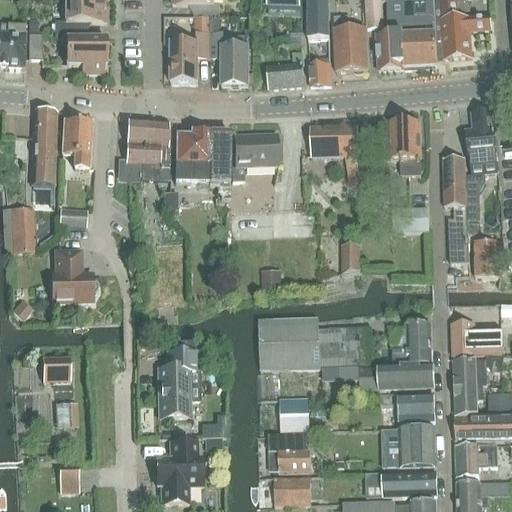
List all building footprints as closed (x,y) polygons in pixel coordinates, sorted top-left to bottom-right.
[(194,22),(219,22),(219,8),(211,8),(210,0),(172,0),(172,8),(194,8),(194,22)] [(267,0),(267,8),(300,10),(300,0),(267,0)] [(308,0),(309,18),(308,18),(309,44),(329,43),(328,0),(308,0)] [(365,0),(367,33),(383,32),(382,5),(387,5),(388,39),(377,39),(379,74),(378,75),(383,74),(383,75),(403,73),(403,74),(414,73),(434,72),(434,71),(438,70),(436,38),(433,0),(365,0)] [(439,4),(440,23),(443,63),(471,61),(470,37),(491,36),(490,21),(459,23),(457,3),(439,4)] [(104,4),(64,4),(65,26),(55,26),(55,39),(84,39),(84,27),(106,27),(106,13),(104,13),(104,4)] [(335,34),(337,77),(354,76),(356,78),(363,78),(365,75),(368,75),(366,33),(351,34),(350,20),(334,21),(335,34)] [(0,73),(7,74),(7,73),(21,73),(24,74),(24,71),(25,28),(0,27),(0,30),(0,73)] [(198,63),(210,63),(210,34),(197,34),(197,48),(171,48),(171,69),(168,72),(168,79),(171,82),(171,88),(198,88),(198,63)] [(210,34),(210,63),(222,63),(222,92),(249,92),(249,48),(223,48),(223,34),(210,34)] [(28,39),(29,64),(42,64),(42,39),(28,39)] [(82,69),(81,78),(104,78),(104,69),(106,70),(106,43),(66,43),(66,69),(82,69)] [(305,91),(303,69),(302,59),(289,60),(290,70),(268,71),(270,94),(305,91)] [(309,62),(311,91),(331,90),(330,67),(321,68),(321,62),(309,62)] [(136,97),(136,84),(110,82),(109,95),(136,97)] [(34,114),(32,190),(54,190),(56,116),(34,114)] [(475,138),(466,139),(469,165),(471,165),(472,180),(467,181),(467,197),(479,197),(486,186),(485,179),(498,177),(496,158),(497,158),(493,123),(492,116),(472,118),(475,138)] [(170,185),(171,169),(171,127),(128,123),(126,165),(127,166),(142,167),(141,184),(170,185)] [(421,180),(419,126),(404,127),(404,124),(393,125),(393,127),(389,127),(390,147),(385,147),(381,151),(382,162),(385,165),(390,165),(401,165),(402,181),(421,180)] [(74,173),(89,173),(91,126),(64,125),(62,159),(75,160),(74,173)] [(328,131),(311,132),(312,162),(358,160),(357,130),(341,131),(341,129),(328,130),(328,131)] [(191,141),(176,140),(175,187),(209,188),(209,190),(218,190),(218,202),(229,203),(230,137),(191,136),(191,141)] [(276,139),(234,140),(235,172),(231,172),(232,186),(244,186),(243,172),(277,171),(276,139)] [(465,163),(443,163),(445,212),(454,211),(454,224),(449,224),(451,268),(469,267),(467,210),(466,210),(466,194),(465,163)] [(11,213),(13,257),(35,256),(33,211),(11,213)] [(61,229),(85,231),(86,215),(61,213),(61,229)] [(392,215),(392,236),(429,236),(428,214),(392,215)] [(499,281),(498,245),(474,245),(475,281),(499,281)] [(342,250),(342,279),(359,274),(360,250),(342,250)] [(52,279),(52,307),(93,307),(93,301),(96,298),(98,294),(98,290),(96,286),(93,284),(92,284),(92,278),(81,278),(81,256),(55,257),(56,279),(52,279)] [(261,274),(262,291),(277,291),(276,273),(261,274)] [(43,307),(43,290),(32,290),(32,307),(43,307)] [(260,374),(302,373),(372,371),(371,332),(319,334),(319,323),(263,325),(259,329),(260,374)] [(453,361),(488,360),(502,360),(502,334),(475,335),(475,328),(452,329),(453,361)] [(393,355),(393,369),(433,368),(432,354),(433,354),(433,347),(432,347),(431,329),(406,330),(407,354),(393,355)] [(200,374),(199,357),(167,358),(168,374),(158,374),(159,422),(186,422),(186,405),(189,405),(189,375),(200,374)] [(502,360),(488,360),(485,360),(485,365),(454,366),(454,384),(454,402),(455,402),(455,420),(478,419),(478,405),(483,405),(483,391),(487,390),(486,372),(492,372),(492,376),(503,376),(502,360)] [(42,363),(43,387),(70,386),(69,363),(42,363)] [(381,372),(359,372),(360,394),(381,393),(402,393),(434,392),(433,370),(381,372)] [(338,372),(323,373),(323,386),(339,386),(338,372)] [(398,410),(399,427),(435,426),(434,399),(381,401),(381,413),(394,412),(394,410),(398,410)] [(280,404),(281,436),(309,435),(308,403),(280,404)] [(511,422),(455,424),(456,445),(487,445),(504,445),(504,444),(511,444),(511,443),(511,422)] [(212,429),(202,429),(202,442),(212,442),(212,429)] [(399,435),(400,471),(412,471),(436,471),(435,433),(411,434),(399,435)] [(390,435),(389,469),(397,469),(397,435),(390,435)] [(306,439),(269,440),(270,476),(279,476),(311,475),(311,455),(307,455),(306,439)] [(157,491),(161,490),(161,509),(188,508),(188,491),(202,491),(201,461),(197,461),(197,447),(170,448),(170,463),(160,463),(160,476),(158,476),(158,474),(156,474),(157,491)] [(497,450),(486,450),(456,450),(457,483),(479,482),(479,472),(498,471),(497,450)] [(59,470),(59,485),(76,484),(76,469),(59,470)] [(436,477),(367,479),(367,491),(383,490),(384,502),(402,501),(437,500),(436,477)] [(310,481),(274,483),(275,510),(311,509),(310,481)] [(457,488),(457,511),(489,511),(489,501),(509,501),(509,487),(457,488)]
